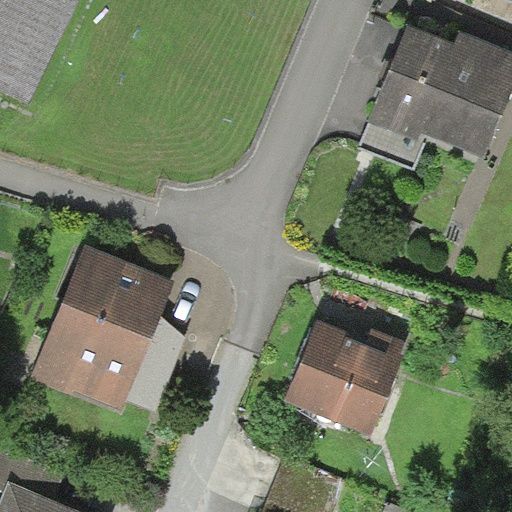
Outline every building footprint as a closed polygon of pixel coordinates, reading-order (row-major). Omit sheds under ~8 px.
[(80,0),(0,0),(0,99),(27,112),(80,0)] [(455,48),(409,30),(392,70),(360,150),(417,173),(430,140),(487,163),(511,101),(511,55),(461,35),(455,48)] [(173,291),(88,257),(39,378),(125,412),(163,318),(173,291)] [(371,344),(323,324),(290,402),(374,436),(406,358),(371,344)] [(0,489),(9,493),(0,511),(75,511),(52,502),(63,474),(0,448),(0,489)] [(288,457),(265,511),(331,511),(345,480),(288,457)]
